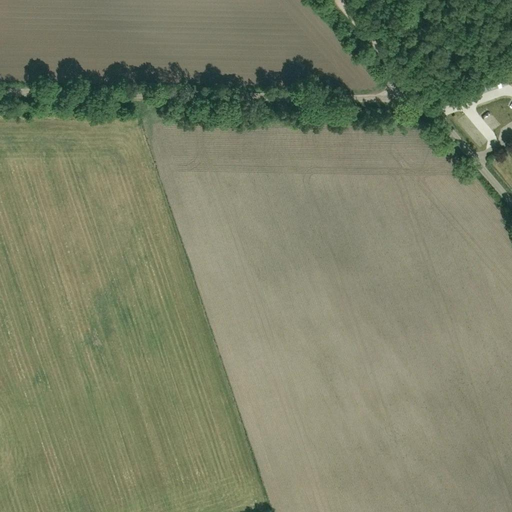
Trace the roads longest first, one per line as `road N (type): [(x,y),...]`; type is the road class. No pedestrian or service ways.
road 1 (unclassified): [(410,89),(372,98),(0,92)]
road 2 (unclassified): [(511,203),(410,89)]
